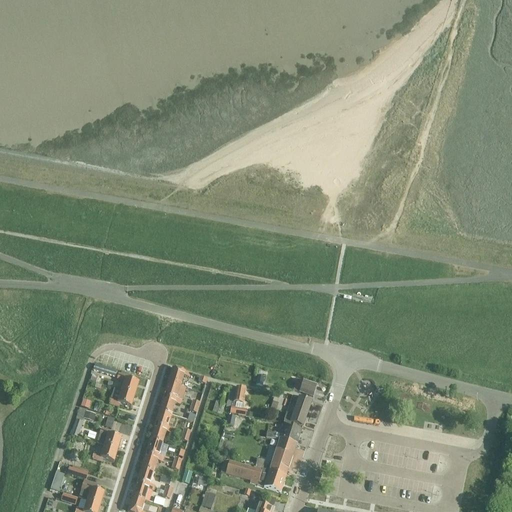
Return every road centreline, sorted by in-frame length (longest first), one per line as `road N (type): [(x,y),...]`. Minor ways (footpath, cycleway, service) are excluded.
road 1 (residential): [(113,511),(160,363),(112,348),(92,356),(39,511)]
road 2 (unclassified): [(351,358),(95,291),(0,285)]
road 3 (unclassified): [(511,402),(351,358)]
road 4 (residential): [(296,511),(351,358)]
